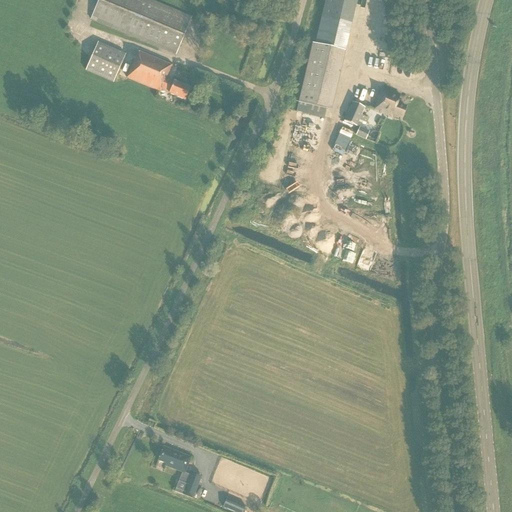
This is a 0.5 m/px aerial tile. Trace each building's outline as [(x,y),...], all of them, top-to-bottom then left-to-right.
[(176,55),(191,18),(148,0),(98,0),(90,19),(176,55)] [(315,44),(345,50),(350,27),(320,20),(315,44)] [(85,70),(113,82),(125,55),(97,43),(85,70)] [(369,52),(374,54),(377,46),(372,44),(369,52)] [(184,100),(190,88),(173,82),(173,83),(165,80),(171,66),(139,52),(135,60),(127,56),(119,75),(127,78),(160,92),(162,88),(169,91),(168,94),(184,100)] [(401,118),(405,108),(396,104),(400,96),(382,89),(374,110),(392,116),(392,115),(401,118)] [(364,108),(351,102),(343,121),(355,126),(364,108)] [(307,116),(309,106),(299,104),(297,113),(307,116)] [(369,132),(359,127),(356,136),(365,140),(369,132)] [(333,159),(337,166),(343,163),(339,156),(333,159)] [(157,461),(166,464),(165,466),(184,474),(190,458),(163,447),(157,461)] [(181,496),(192,500),(201,476),(190,472),(181,496)] [(232,511),(242,511),(245,506),(226,498),(222,507),(232,511)]
